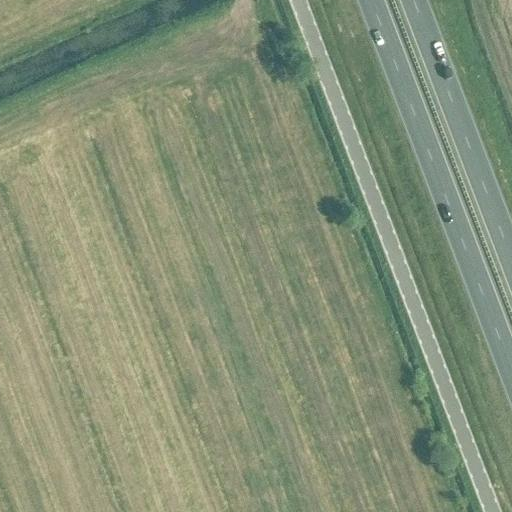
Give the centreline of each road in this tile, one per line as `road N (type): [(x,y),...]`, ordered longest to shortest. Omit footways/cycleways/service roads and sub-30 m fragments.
road 1 (unclassified): [(491,511),(297,0)]
road 2 (trunk): [(370,0),(511,372)]
road 3 (trunk): [(511,265),(411,0)]
